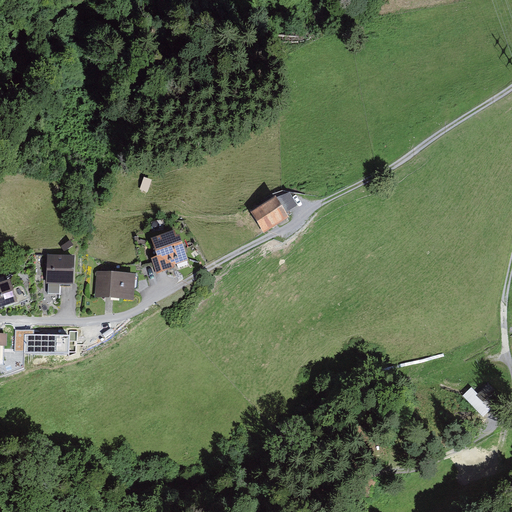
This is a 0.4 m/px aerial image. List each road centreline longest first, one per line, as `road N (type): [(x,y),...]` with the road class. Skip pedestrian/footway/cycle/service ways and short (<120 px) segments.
road 1 (track): [(181,285),(397,165),(511,87)]
road 2 (track): [(511,399),(494,425),(424,466),(370,476)]
